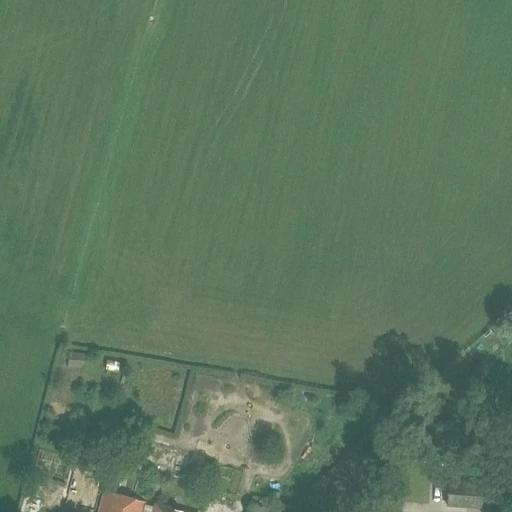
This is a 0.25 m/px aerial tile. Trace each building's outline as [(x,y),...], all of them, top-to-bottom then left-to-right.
[(480,363),(464,383),(472,390),(488,370),(480,363)] [(67,511),(88,511),(99,468),(78,463),(67,511)] [(449,483),(447,507),(503,511),(505,488),(449,483)] [(406,511),(438,511),(439,488),(408,487),(406,511)] [(141,511),(144,502),(104,491),(98,511),(141,511)]
